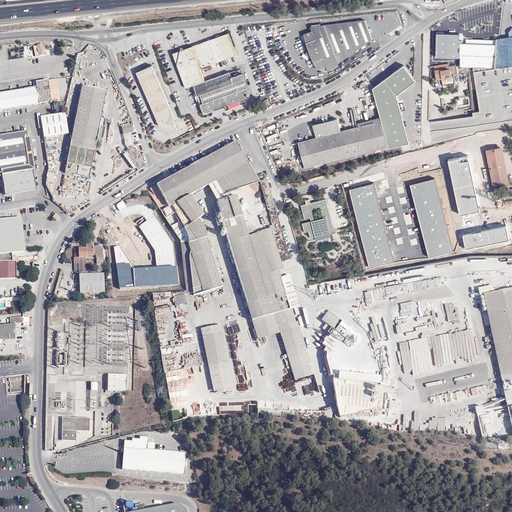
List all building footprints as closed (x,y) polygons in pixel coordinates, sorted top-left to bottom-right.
[(310,26),(312,30),(303,34),(307,49),(311,58),(317,69),(325,71),(372,38),(364,19),(310,26)] [(173,53),(186,88),(193,84),(204,81),(200,69),(215,63),(237,56),(229,34),(173,53)] [(511,36),(496,39),(466,39),(465,43),(459,43),(459,35),(436,35),(435,58),(459,59),(460,62),(460,67),(472,68),(479,112),(472,113),(473,117),(430,122),(430,128),(431,131),(511,120),(511,36)] [(33,46),(35,53),(39,52),(40,55),(45,54),(43,44),(33,46)] [(448,64),(434,66),(436,79),(442,79),(443,85),(456,83),(455,77),(457,77),(457,74),(455,66),(449,66),(448,64)] [(403,65),(372,88),(387,149),(408,143),(396,95),(415,81),(403,65)] [(151,66),(136,73),(159,126),(171,131),(176,129),(173,123),(172,120),(174,119),(151,66)] [(219,76),(205,81),(206,83),(194,87),(204,114),(216,109),(216,108),(245,98),(243,92),(248,90),(242,73),(231,77),(229,72),(219,76)] [(0,109),(51,101),(48,79),(36,81),(37,87),(0,92),(0,109)] [(90,176),(107,90),(82,86),(65,172),(90,176)] [(67,125),(65,114),(63,115),(40,118),(44,137),(65,134),(67,125)] [(357,124),(358,126),(341,130),(338,119),(313,125),(316,137),(298,141),(304,167),(386,146),(379,118),(357,124)] [(134,142),(131,132),(134,131),(132,124),(121,127),(126,145),(134,142)] [(486,139),(502,137),(501,130),(485,132),(486,139)] [(26,131),(0,135),(0,173),(1,173),(2,177),(5,195),(15,193),(36,190),(33,170),(34,170),(29,137),(27,137),(26,131)] [(189,255),(194,294),(223,285),(205,230),(197,220),(205,214),(190,195),(209,185),(217,200),(230,195),(229,191),(260,181),(236,141),(232,144),(158,183),(170,205),(161,210),(182,242),(188,241),(191,251),(189,255)] [(494,188),(501,187),(510,185),(502,147),(486,150),(494,188)] [(467,158),(448,162),(459,216),(479,212),(467,158)] [(435,180),(410,186),(429,259),(452,253),(435,180)] [(373,185),(349,190),(369,269),(394,263),(373,185)] [(503,194),(511,192),(511,188),(509,189),(509,185),(501,187),(503,194)] [(151,195),(158,192),(156,186),(148,189),(151,195)] [(217,200),(216,200),(230,245),(253,320),(271,314),(290,308),(281,276),(279,270),(284,268),(282,262),(272,226),(248,235),(237,194),(230,195),(217,200)] [(325,200),(300,206),(305,222),(301,224),(304,233),(308,232),(309,238),(314,237),(316,242),(331,238),(330,234),(334,233),(325,200)] [(155,216),(139,226),(155,250),(156,267),(134,268),(120,246),(114,246),(119,290),(179,286),(174,243),(155,216)] [(0,256),(12,255),(11,253),(24,252),(20,217),(0,219),(0,256)] [(115,241),(134,244),(136,229),(121,226),(120,232),(117,231),(115,241)] [(505,228),(462,236),(466,250),(508,241),(505,228)] [(133,257),(143,257),(144,239),(134,238),(133,257)] [(74,253),(75,260),(86,260),(86,258),(96,257),(97,264),(104,264),(103,246),(93,246),(93,243),(87,244),(87,247),(79,247),(79,252),(74,253)] [(437,286),(439,284),(437,269),(440,272),(447,272),(447,268),(455,267),(455,275),(450,275),(450,276),(465,275),(464,270),(468,269),(468,273),(511,269),(511,254),(446,260),(449,264),(449,268),(445,262),(439,262),(440,264),(388,269),(389,275),(394,283),(399,282),(399,289),(437,286)] [(12,257),(12,255),(0,256),(0,278),(15,279),(15,261),(18,261),(18,257),(12,257)] [(75,260),(73,260),(74,273),(87,272),(86,260),(75,260)] [(105,292),(104,273),(79,274),(81,294),(105,292)] [(290,308),(295,307),(299,306),(290,274),(281,276),(290,308)] [(509,408),(511,407),(511,289),(486,295),(509,408)] [(174,296),(182,345),(197,342),(189,302),(192,301),(190,294),(174,296)] [(271,314),(253,320),(258,339),(281,333),(295,380),(315,374),(295,307),(290,308),(271,314)] [(14,325),(0,325),(0,342),(3,341),(2,340),(15,339),(14,325)] [(233,391),(220,325),(201,329),(214,395),(233,391)] [(65,333),(57,333),(58,350),(65,349),(65,333)] [(127,390),(126,374),(108,373),(108,390),(127,390)] [(382,407),(385,385),(333,380),(337,407),(340,418),(382,407)] [(61,400),(55,400),(55,409),(67,408),(66,391),(60,392),(61,400)] [(484,414),(478,415),(481,438),(510,433),(505,401),(482,404),(484,414)] [(475,409),(477,415),(484,414),(482,407),(475,409)] [(340,422),(336,409),(324,412),(324,414),(291,413),(257,411),(257,416),(288,417),(313,419),(340,422)] [(89,431),(90,418),(62,417),(62,440),(76,440),(76,431),(89,431)] [(466,418),(455,418),(455,431),(466,431),(466,418)] [(186,453),(154,450),(147,449),(148,442),(148,437),(141,437),(140,439),(132,438),(132,441),(125,440),(122,470),(184,476),(186,453)] [(127,511),(143,508),(143,503),(133,505),(132,501),(125,503),(127,511)] [(187,511),(187,509),(178,503),(133,511),(187,511)]
